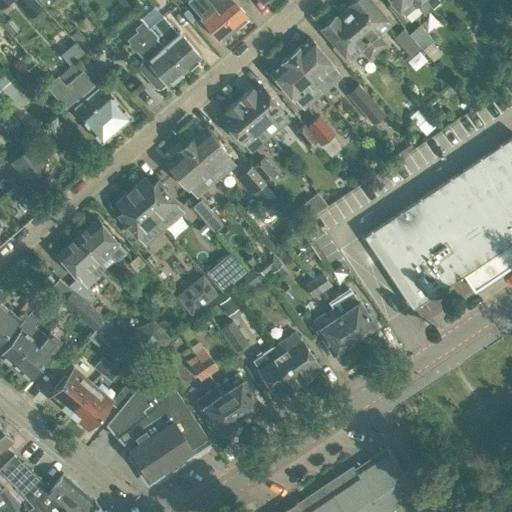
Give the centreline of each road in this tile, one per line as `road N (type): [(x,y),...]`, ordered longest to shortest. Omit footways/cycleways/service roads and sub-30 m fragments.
road 1 (residential): [(0,264),(308,0)]
road 2 (tertiary): [(511,299),(194,511)]
road 3 (residential): [(133,511),(0,399)]
